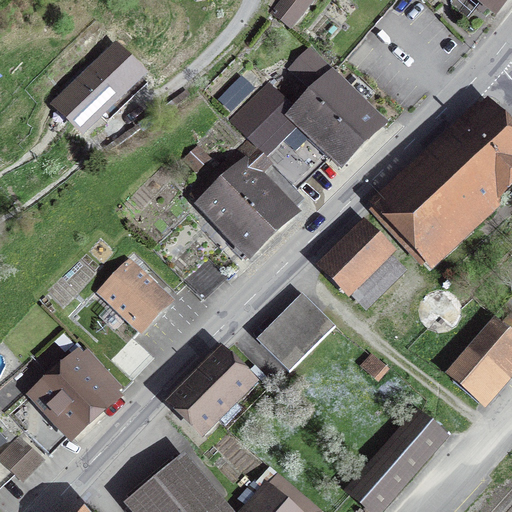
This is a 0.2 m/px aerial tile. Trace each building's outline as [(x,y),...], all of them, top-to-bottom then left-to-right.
[(283,0),(272,13),(289,28),(312,0),(283,0)] [(308,51),(291,68),(311,88),(328,71),(308,51)] [(139,78),(116,53),(59,108),(82,132),(139,78)] [(297,116),(344,162),(376,130),(336,90),(340,86),(334,80),(297,116)] [(230,120),(292,188),(328,153),(323,147),(321,149),(280,108),(286,103),(267,83),(230,120)] [(376,213),(420,262),(463,222),(472,232),(502,204),(493,195),(511,176),(511,142),(485,114),(376,213)] [(305,202),(247,142),(230,158),(241,169),(229,180),(221,172),(197,194),(215,214),(200,228),(222,251),(228,246),(242,261),(305,202)] [(348,292),(387,253),(364,230),(325,269),(348,292)] [(184,280),(203,300),(227,277),(208,258),(184,280)] [(148,278),(145,281),(130,267),(102,295),(140,332),(168,303),(153,288),(155,285),(148,278)] [(260,345),(289,374),(335,328),(306,299),(260,345)] [(450,373),(477,396),(511,355),(511,340),(493,324),(450,373)] [(128,377),(147,358),(130,340),(110,360),(128,377)] [(382,379),(391,366),(371,354),(363,367),(382,379)] [(22,432),(45,454),(67,431),(72,435),(121,391),(90,355),(81,364),(78,360),(37,396),(46,406),(22,432)] [(250,384),(221,355),(173,404),(205,436),(219,422),(215,419),(250,384)] [(352,493),(373,511),(375,511),(441,438),(418,418),(352,493)] [(0,460),(20,480),(41,458),(19,436),(0,455),(0,460)] [(312,511),(315,509),(277,476),(246,511),(225,511),(182,460),(129,505),(134,511),(312,511)]
